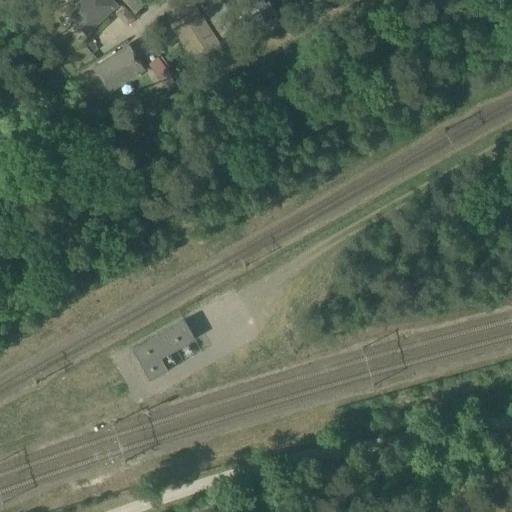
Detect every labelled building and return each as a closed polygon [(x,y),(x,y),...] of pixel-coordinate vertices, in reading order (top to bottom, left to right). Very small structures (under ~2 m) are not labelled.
[(86,35),(119,5),(114,0),(73,0),(63,10),(86,35)] [(144,0),(123,0),(135,12),(147,2),(144,0)] [(263,0),(244,0),(260,26),(274,17),(263,0)] [(196,6),(170,23),(193,59),(219,42),(196,6)] [(127,22),(133,17),(124,7),(118,12),(127,22)] [(219,17),(215,20),(214,21),(215,21),(215,22),(222,32),(223,33),(224,32),(225,31),(231,27),(223,15),(219,17)] [(153,54),(163,47),(155,36),(145,44),(153,54)] [(129,43),(93,66),(110,92),(146,70),(129,43)] [(152,64),(163,78),(170,73),(170,72),(159,59),(152,64)] [(149,379),(167,368),(160,355),(176,345),(193,336),(183,318),(131,348),(149,379)]
